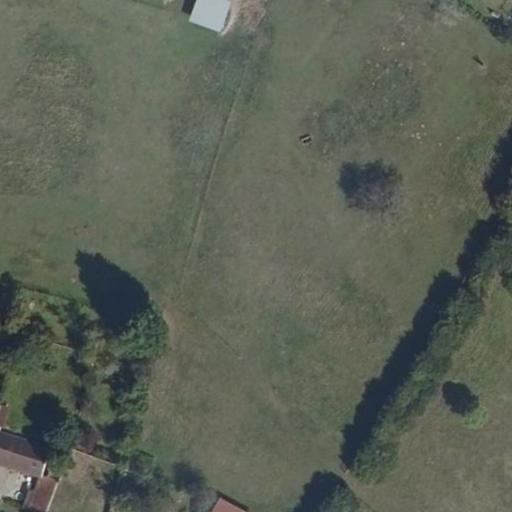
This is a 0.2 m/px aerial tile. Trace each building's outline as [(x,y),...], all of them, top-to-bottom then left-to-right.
[(232,2),(228,0),(198,0),(191,19),(222,30),(232,2)] [(8,400),(0,397),(0,411),(4,412),(8,400)] [(43,477),(53,446),(0,429),(0,463),(39,476),(43,477)] [(43,477),(39,476),(29,511),(33,511),(48,511),(57,482),(43,477)] [(224,511),(222,498),(215,511),(224,511)]
